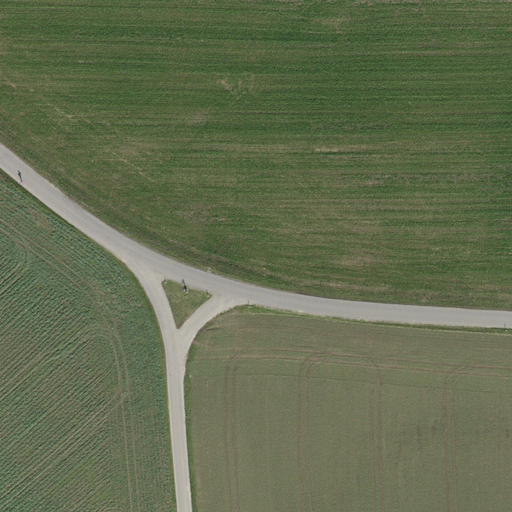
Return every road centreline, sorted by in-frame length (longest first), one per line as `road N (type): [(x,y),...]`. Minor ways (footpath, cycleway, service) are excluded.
road 1 (unclassified): [(511,325),(240,295),(146,264),(0,160)]
road 2 (track): [(146,264),(176,343),(186,511)]
